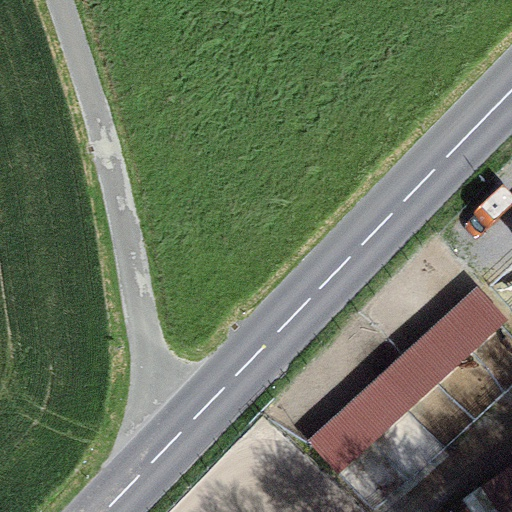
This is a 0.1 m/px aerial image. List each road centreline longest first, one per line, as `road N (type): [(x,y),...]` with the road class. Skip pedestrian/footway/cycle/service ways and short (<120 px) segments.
road 1 (tertiary): [(171,442),(511,90)]
road 2 (unclassified): [(171,442),(60,0)]
